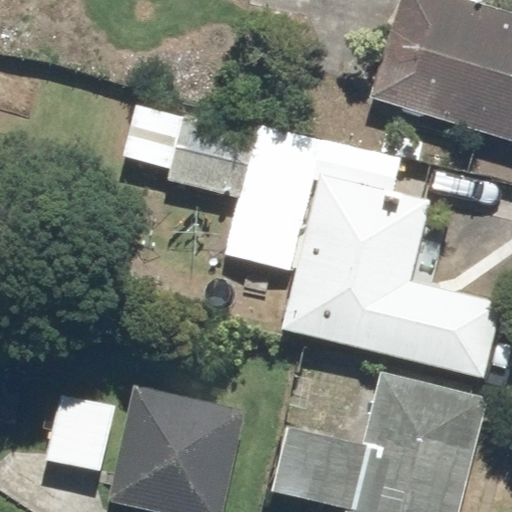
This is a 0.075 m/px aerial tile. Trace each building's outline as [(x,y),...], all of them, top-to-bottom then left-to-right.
[(511,6),(493,0),(409,0),(379,91),(511,134),(511,6)] [(197,53),(153,44),(144,84),(188,94),(197,53)] [(344,145),(142,94),(127,155),(179,168),(175,182),(248,200),(257,161),(323,178),(285,329),(490,381),(510,303),(418,280),(440,193),(338,168),(344,145)] [(468,511),(498,394),(391,367),(373,440),(298,421),(281,492),(352,510),(351,511),(468,511)] [(230,511),(254,406),(143,382),(117,500),(172,511),(230,511)] [(123,397),(66,389),(57,466),(114,473),(123,397)]
